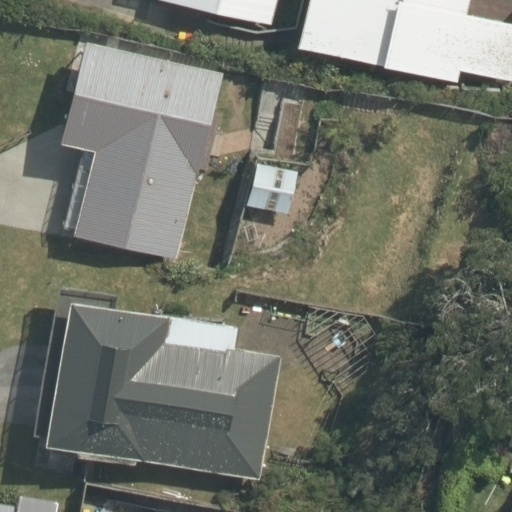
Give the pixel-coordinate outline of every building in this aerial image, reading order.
[(276,0),(147,0),(268,32),(276,0)] [(506,90),(511,63),(511,11),(462,0),(296,0),(288,40),(506,90)] [(224,64),(79,31),(55,141),(89,149),(69,239),(179,264),(224,64)] [(300,169),(246,158),(237,203),(290,214),(300,169)] [(253,496),(283,348),(236,339),(239,323),(58,287),(26,451),(253,496)] [(104,511),(0,492),(0,511),(104,511)]
